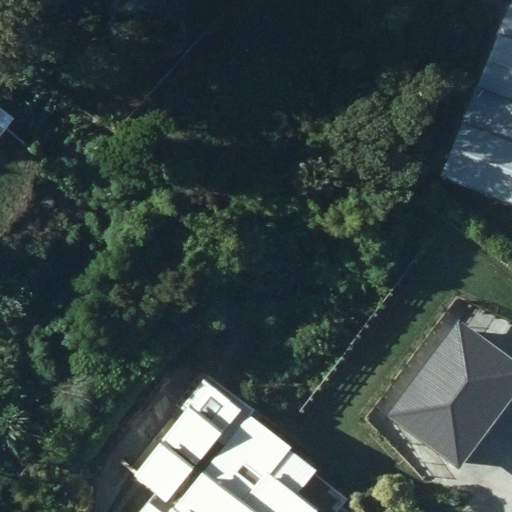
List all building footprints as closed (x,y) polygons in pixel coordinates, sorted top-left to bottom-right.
[(511,4),(506,2),(472,86),(481,90),(511,102),(511,4)] [(511,102),(481,90),(447,175),(511,201),(511,102)] [(0,148),(25,116),(0,95),(0,148)] [(293,275),(249,342),(351,411),(395,344),(293,275)] [(212,376),(141,473),(165,490),(148,511),(334,511),(338,507),(316,492),(334,466),(212,376)]
